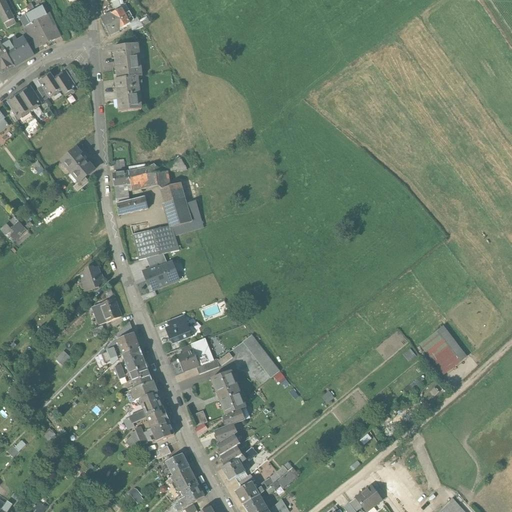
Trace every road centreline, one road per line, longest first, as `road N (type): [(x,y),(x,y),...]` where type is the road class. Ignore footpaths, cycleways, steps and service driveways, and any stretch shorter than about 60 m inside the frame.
road 1 (residential): [(229,511),(127,283),(104,187),(92,45),(54,55),(0,96)]
road 2 (track): [(511,355),(365,468)]
